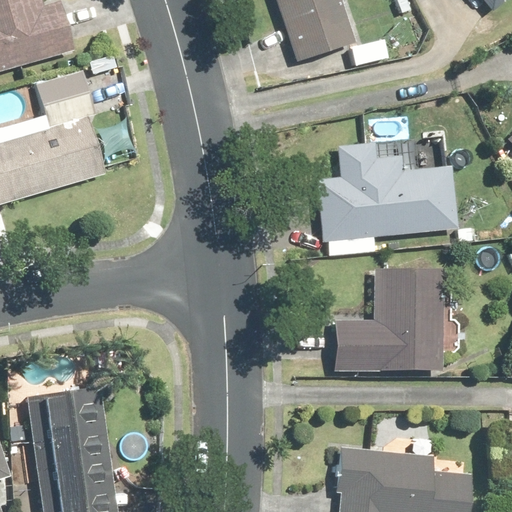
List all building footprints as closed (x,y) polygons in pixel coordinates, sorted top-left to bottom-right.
[(0,0),(0,70),(79,49),(64,0),(59,0),(49,3),(47,0),(0,0)] [(344,0),(272,0),(294,63),(359,42),(344,0)] [(466,0),(479,17),(500,0),(466,0)] [(0,197),(101,169),(85,111),(91,110),(80,70),(36,83),(45,112),(0,124),(0,197)] [(511,121),(502,132),(511,141),(511,121)] [(316,173),(321,256),(378,253),(377,235),(461,231),(457,161),(408,164),(407,137),(339,141),(340,172),(316,173)] [(328,311),(330,374),(446,371),(443,265),(375,267),(376,309),(328,311)] [(114,511),(95,387),(28,398),(45,511),(114,511)] [(0,511),(5,511),(0,493),(0,478),(13,475),(0,431),(0,511)] [(430,453),(340,447),(335,511),(479,511),(482,472),(429,469),(430,453)]
